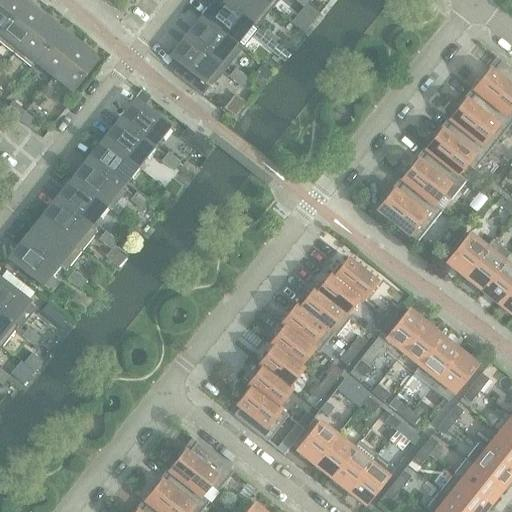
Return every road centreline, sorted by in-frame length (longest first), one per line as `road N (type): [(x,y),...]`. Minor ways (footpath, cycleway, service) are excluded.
road 1 (residential): [(161,390),(471,3)]
road 2 (residential): [(0,218),(175,0)]
road 3 (residential): [(314,511),(161,390)]
road 4 (residential): [(64,511),(161,390)]
